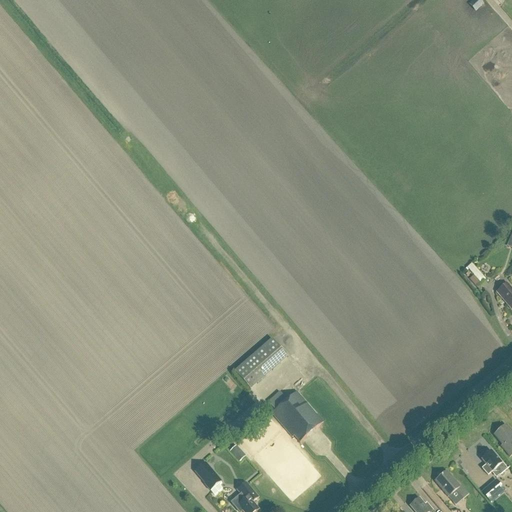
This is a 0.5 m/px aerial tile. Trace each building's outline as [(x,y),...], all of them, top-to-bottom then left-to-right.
[(474,12),(483,6),(478,0),(475,0),(469,5),(474,12)] [(482,279),(470,266),(465,270),(477,284),(482,279)] [(511,311),(511,292),(506,285),(496,294),(511,312),(511,311)] [(234,374),(250,392),(288,359),(272,341),(234,374)] [(297,394),(287,402),(280,394),(268,404),(275,413),(272,415),(292,439),(294,438),(300,445),(323,424),(297,394)] [(511,456),(511,434),(505,427),(494,437),(502,447),(501,448),(510,459),(511,456)] [(228,453),(238,463),(244,457),(235,447),(228,453)] [(482,470),(488,477),(492,473),(492,474),(495,471),(499,477),(507,471),(502,465),(501,465),(491,453),(481,461),(486,467),(482,470)] [(221,483),(205,465),(195,474),(204,486),(210,493),(214,498),(222,490),(218,486),(221,483)] [(455,493),(462,501),(468,496),(461,487),(459,488),(447,473),(435,483),(448,499),(455,493)] [(497,483),(483,495),(490,504),(504,492),(497,483)] [(237,511),(257,511),(258,511),(252,504),(258,500),(246,485),(237,492),(241,497),(232,506),(237,511)] [(431,511),(429,509),(427,510),(419,501),(410,508),(413,511),(431,511)]
